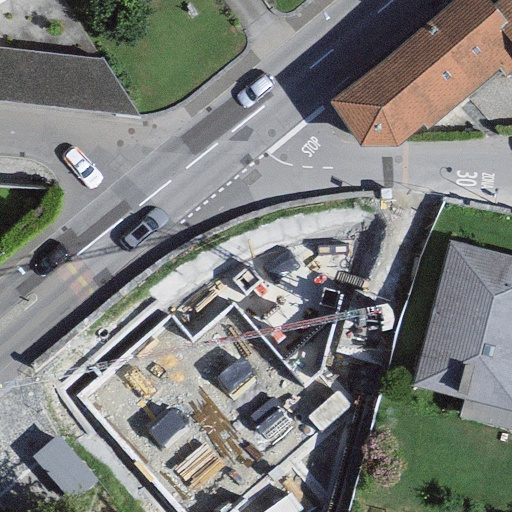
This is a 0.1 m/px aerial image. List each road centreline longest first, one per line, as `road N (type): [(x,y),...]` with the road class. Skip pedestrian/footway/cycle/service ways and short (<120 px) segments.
road 1 (residential): [(511,172),(293,167),(261,155),(204,153)]
road 2 (primary): [(204,153),(0,323)]
road 3 (primary): [(390,0),(204,153)]
road 4 (residential): [(0,136),(204,153)]
